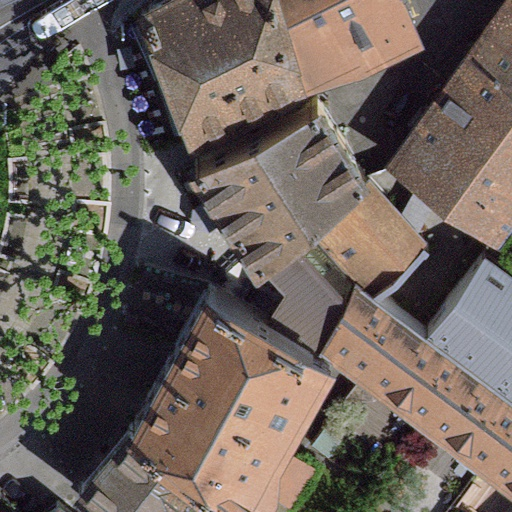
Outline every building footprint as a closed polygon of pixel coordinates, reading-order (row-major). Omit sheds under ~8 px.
[(182,96),(192,135),(304,80),(280,0),(156,0),(142,7),(165,52),(182,96)] [(404,0),(280,0),(304,80),(321,71),(317,60),(365,48),(413,22),(404,0)] [(511,72),(511,0),(509,0),(477,46),(511,72)] [(511,72),(477,46),(432,108),(511,165),(511,72)] [(264,261),(295,234),(310,221),(366,171),(320,96),(198,157),(245,231),(264,261)] [(511,213),(511,165),(432,108),(400,151),(503,225),(511,213)] [(366,171),(310,221),(357,272),(380,287),(430,241),(366,171)] [(277,271),(256,306),(315,340),(321,343),(325,335),(347,294),(295,234),(264,261),(277,271)] [(511,386),(511,297),(471,268),(429,324),(472,356),(511,386)] [(412,311),(380,287),(357,272),(347,294),(325,335),(369,368),(412,311)] [(138,420),(254,507),(265,487),(271,476),(247,463),(315,340),(256,306),(213,281),(138,420)] [(429,324),(412,311),(369,368),(428,413),(472,356),(429,324)] [(511,425),(511,386),(472,356),(428,413),(488,457),(511,425)] [(138,420),(81,485),(113,511),(192,511),(197,506),(204,511),(253,511),(256,509),(254,507),(138,420)] [(511,425),(488,457),(511,475),(511,425)] [(265,487),(254,507),(256,509),(260,511),(284,511),(289,506),(265,487)]
